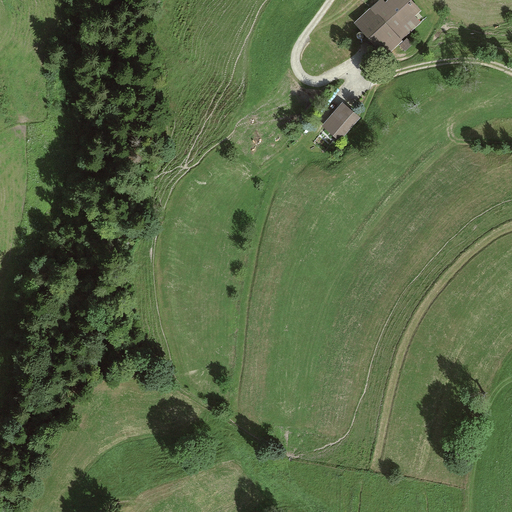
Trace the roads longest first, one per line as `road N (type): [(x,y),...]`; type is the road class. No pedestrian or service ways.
road 1 (track): [(511,71),(471,60),(385,76),(340,71)]
road 2 (track): [(329,0),(298,45),(296,68),(317,81),(340,71)]
